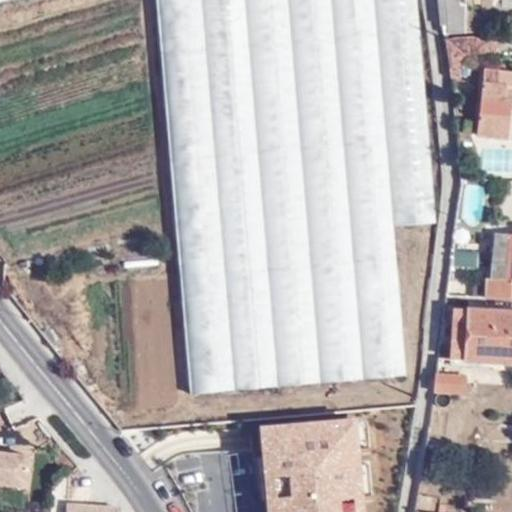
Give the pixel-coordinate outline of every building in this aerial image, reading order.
[(435,223),(414,0),(152,0),(189,412),(405,392),(392,243),(436,240),(435,223)] [(436,0),(435,0),(439,27),(444,27),(443,0),(436,0)] [(443,0),(444,27),(445,36),(464,36),(463,25),(463,0),(443,0)] [(463,25),(464,36),(483,35),(482,24),(463,25)] [(468,50),(468,39),(441,39),(442,51),(468,50)] [(442,73),(443,79),(456,78),(454,60),(442,62),(442,73)] [(510,88),(511,75),(480,71),(471,137),(505,141),(508,103),(502,102),(504,88),(510,88)] [(461,180),(453,226),(482,231),(490,185),(461,180)] [(482,280),(481,303),(511,301),(511,231),(494,230),(490,281),(482,280)] [(461,364),(511,368),(511,315),(466,312),(461,364)] [(460,378),(431,375),(428,392),(442,395),(458,396),(460,378)] [(442,395),(428,392),(425,406),(441,408),(442,395)] [(422,417),(419,445),(428,447),(433,417),(422,417)] [(353,419),(261,426),(264,457),(270,456),(273,497),(267,498),(268,511),(357,511),(361,511),(353,419)] [(0,499),(25,502),(28,472),(25,472),(27,454),(0,451),(0,499)]
